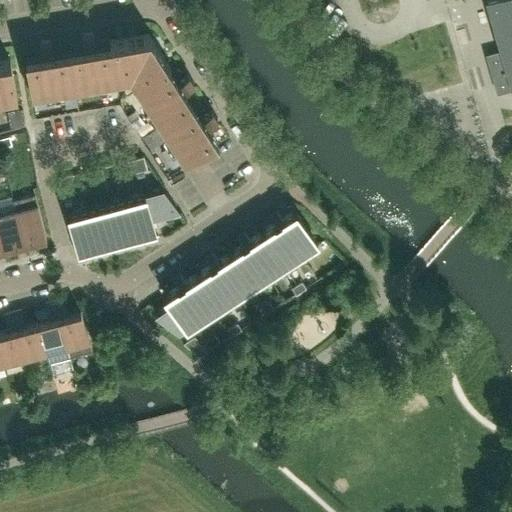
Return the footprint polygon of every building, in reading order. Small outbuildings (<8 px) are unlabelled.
[(511,0),(486,0),(501,50),(486,54),(497,91),(511,86),(511,0)] [(130,77),(149,34),(95,43),(93,32),(82,34),(84,45),(68,48),(75,87),(130,77)] [(179,80),(149,34),(130,77),(160,124),(193,102),(184,88),(194,82),(188,74),(179,80)] [(75,87),(68,48),(52,50),(50,39),(40,41),(42,52),(25,55),(31,94),(75,87)] [(0,99),(17,97),(10,58),(0,59),(0,99)] [(217,139),(208,125),(217,118),(212,110),(202,116),(193,102),(160,124),(184,161),(217,139)] [(23,107),(6,109),(10,128),(26,125),(25,120),(23,107)] [(156,126),(142,135),(151,149),(165,140),(156,126)] [(0,138),(0,147),(11,145),(9,136),(0,138)] [(147,168),(143,156),(128,160),(131,173),(147,168)] [(104,178),(101,167),(93,169),(96,180),(104,178)] [(107,190),(104,178),(96,180),(99,192),(107,190)] [(58,188),(61,200),(68,197),(65,186),(58,188)] [(125,197),(135,237),(155,231),(152,220),(179,213),(162,187),(125,197)] [(13,199),(16,209),(26,247),(35,245),(33,239),(46,235),(35,193),(13,199)] [(106,202),(117,242),(135,237),(125,197),(106,202)] [(117,242),(106,202),(88,207),(98,247),(117,242)] [(98,247),(88,207),(68,213),(79,252),(98,247)] [(26,247),(16,209),(0,212),(0,233),(3,246),(15,243),(17,249),(26,247)] [(295,210),(282,218),(276,210),(269,214),(275,223),(278,221),(300,255),(317,244),(295,210)] [(300,255),(278,221),(262,231),(284,265),(300,255)] [(262,231),(250,239),(244,230),(237,235),(242,244),(246,242),(268,276),(284,265),(262,231)] [(246,242),(242,244),(230,252),(252,286),(268,276),(246,242)] [(230,252),(217,260),(212,251),(204,256),(210,265),(214,262),(236,297),(252,286),(230,252)] [(214,262),(210,265),(198,273),(220,307),(236,297),(214,262)] [(198,273),(185,281),(179,272),(172,277),(178,286),(182,283),(204,317),(220,307),(198,273)] [(301,280),(296,284),(301,291),(306,287),(301,280)] [(182,283),(178,286),(165,294),(170,303),(155,313),(178,334),(204,317),(182,283)] [(301,291),(296,284),(291,287),(296,294),(301,291)] [(69,356),(91,350),(80,309),(67,313),(63,297),(54,299),(69,356)] [(49,318),(38,321),(46,352),(48,361),(69,356),(54,299),(45,302),(49,318)] [(269,301),(264,305),(268,311),(273,308),(269,301)] [(268,311),(264,305),(259,308),(263,314),(268,311)] [(46,352),(38,321),(25,324),(21,308),(12,311),(25,357),(46,352)] [(25,357),(12,311),(4,313),(8,329),(0,330),(0,347),(4,363),(25,357)] [(237,322),(232,325),(236,332),(241,329),(237,322)] [(236,332),(232,325),(227,329),(231,335),(236,332)] [(183,342),(199,356),(205,352),(194,335),(183,342)]
